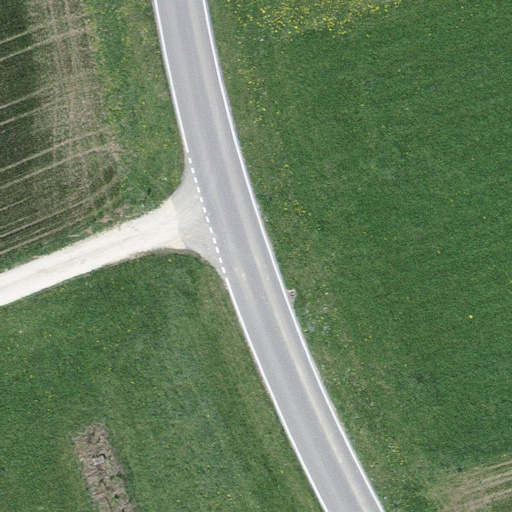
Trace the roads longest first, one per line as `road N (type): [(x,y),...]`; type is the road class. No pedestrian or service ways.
road 1 (tertiary): [(180,0),(225,199),(316,437),(356,511)]
road 2 (track): [(0,292),(225,199)]
